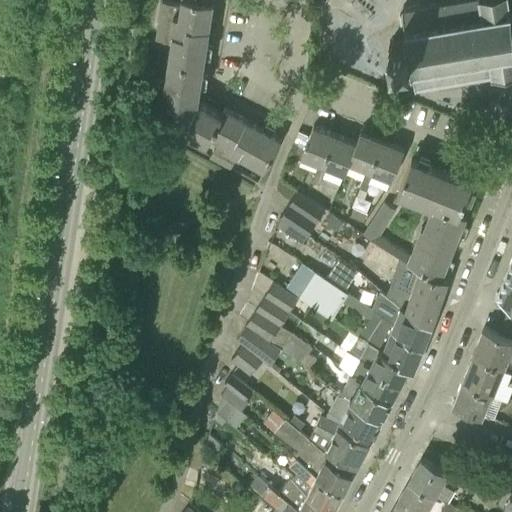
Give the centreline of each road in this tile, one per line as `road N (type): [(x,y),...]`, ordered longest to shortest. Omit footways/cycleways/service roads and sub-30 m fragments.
road 1 (tertiary): [(20,511),(99,0)]
road 2 (residential): [(163,511),(307,97)]
road 3 (residential): [(415,416),(511,183)]
road 4 (residential): [(307,97),(511,174)]
